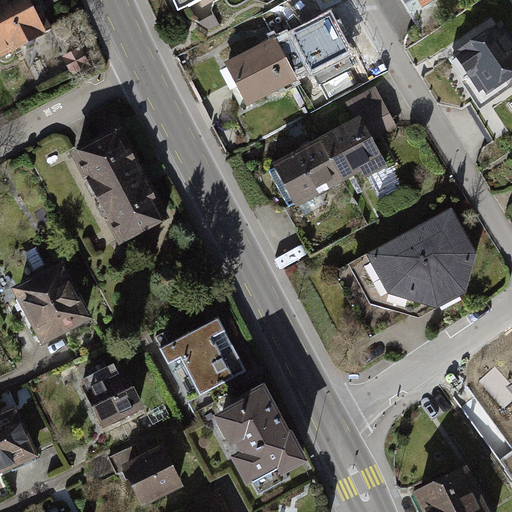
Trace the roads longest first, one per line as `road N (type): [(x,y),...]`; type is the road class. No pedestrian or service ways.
road 1 (secondary): [(150,72),(326,417)]
road 2 (residential): [(511,251),(362,0)]
road 3 (residential): [(326,417),(511,304)]
road 4 (residential): [(150,72),(0,147)]
